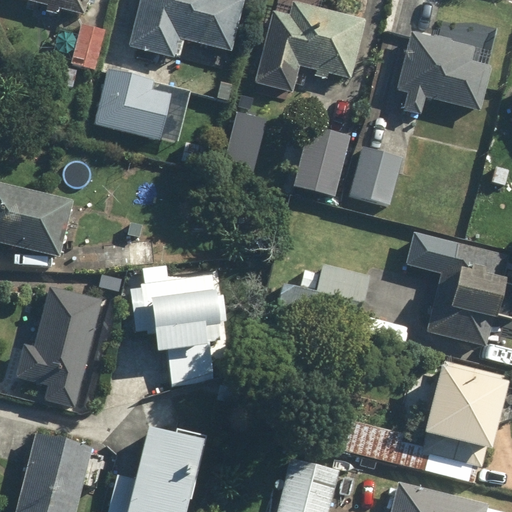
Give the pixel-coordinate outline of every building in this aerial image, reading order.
[(5,0),(5,2),(78,20),(82,0),(5,0)] [(172,48),(224,59),(236,3),(225,0),(136,0),(125,52),(170,61),(172,48)] [(360,23),(284,8),(282,20),(264,17),(250,90),(287,97),(292,71),(348,82),(360,23)] [(88,76),(102,34),(80,27),(66,69),(88,76)] [(489,56),(407,39),(395,98),(477,116),(489,56)] [(88,131),(152,148),(160,116),(172,119),(179,92),(103,73),(88,131)] [(329,204),(342,144),(298,135),(286,195),(329,204)] [(207,150),(183,145),(179,164),(204,168),(207,150)] [(397,158),(349,148),(338,201),(386,211),(397,158)] [(506,173),(481,168),(478,188),(503,192),(506,173)] [(67,208),(0,189),(0,251),(52,266),(67,208)] [(480,354),(505,260),(442,243),(417,337),(480,354)] [(366,281),(300,264),(293,292),(275,287),(267,316),(352,338),(366,281)] [(191,337),(201,335),(217,334),(214,301),(206,302),(203,281),(167,286),(166,276),(130,280),(139,342),(147,341),(150,360),(194,353),(191,337)] [(16,351),(7,383),(41,392),(37,407),(68,416),(97,308),(46,295),(30,354),(16,351)] [(430,363),(412,444),(479,460),(497,379),(430,363)] [(127,482),(109,478),(101,511),(178,511),(194,445),(138,433),(127,482)] [(70,511),(85,452),(28,438),(10,511),(70,511)] [(325,511),(335,473),(284,462),(272,511),(325,511)] [(483,511),(484,509),(394,486),(387,511),(483,511)]
